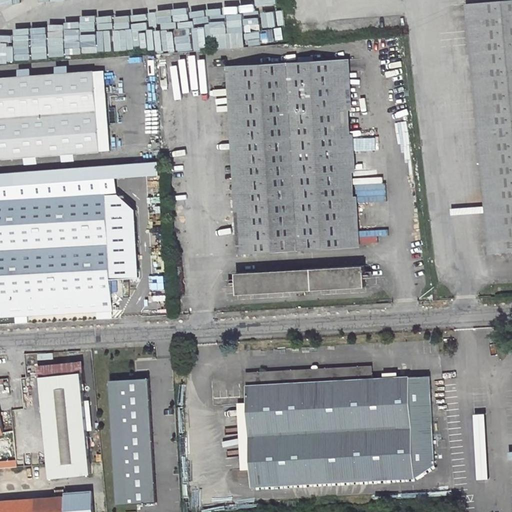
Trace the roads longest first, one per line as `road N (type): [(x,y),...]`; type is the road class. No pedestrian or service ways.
road 1 (residential): [(0,339),(511,312)]
road 2 (unknown): [(176,507),(169,330)]
